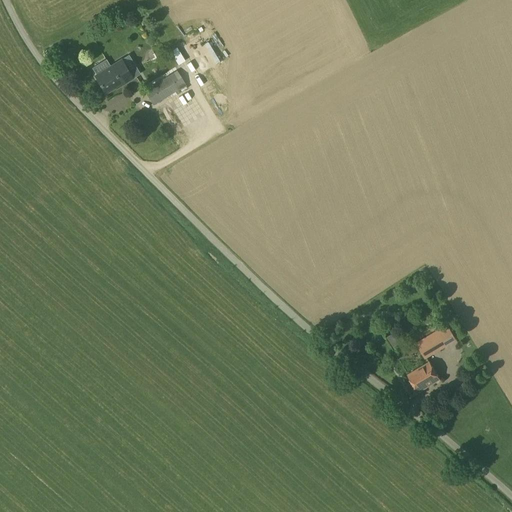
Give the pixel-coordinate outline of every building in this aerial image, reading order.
[(110,66),(122,85),(133,78),(122,60),(110,66)] [(122,85),(110,66),(96,75),(106,93),(116,87),(116,88),(122,85)] [(150,99),(183,79),(177,70),(145,90),(150,99)] [(183,79),(150,99),(153,105),(187,85),(183,79)] [(387,337),(394,347),(405,340),(398,330),(387,337)] [(416,342),(425,358),(447,346),(438,330),(416,342)] [(430,361),(408,374),(418,392),(440,379),(430,361)]
